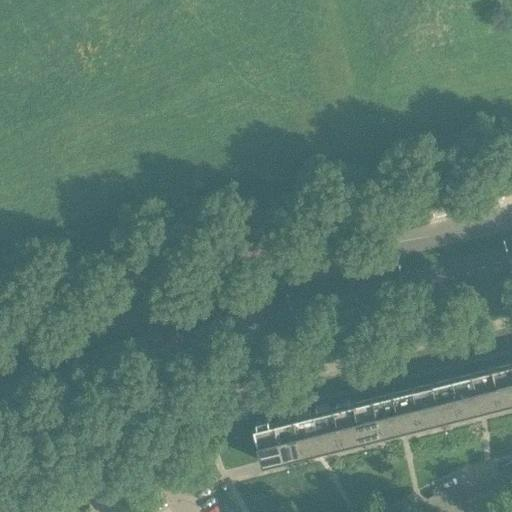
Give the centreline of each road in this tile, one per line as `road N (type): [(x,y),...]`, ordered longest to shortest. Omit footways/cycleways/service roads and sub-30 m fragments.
road 1 (tertiary): [(0,383),(511,253)]
road 2 (tertiary): [(511,220),(0,348)]
